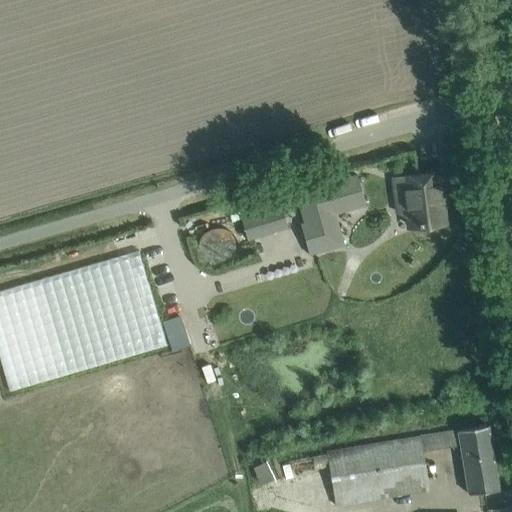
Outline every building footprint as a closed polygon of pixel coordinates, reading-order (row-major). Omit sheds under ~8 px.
[(392,197),(393,198),(403,197),(407,229),(441,225),(437,196),(441,195),(438,175),(390,181),(392,197)] [(355,179),(296,196),(305,226),(302,227),(310,258),(345,248),(336,217),(367,209),(358,178),(355,179)] [(286,229),(280,205),(240,217),(247,240),(286,229)] [(141,252),(0,286),(0,358),(5,357),(11,384),(184,342),(177,315),(157,319),(141,252)] [(488,425),(468,428),(441,433),(325,453),(334,506),(429,489),(422,450),(458,444),(467,495),(499,489),(488,425)]
